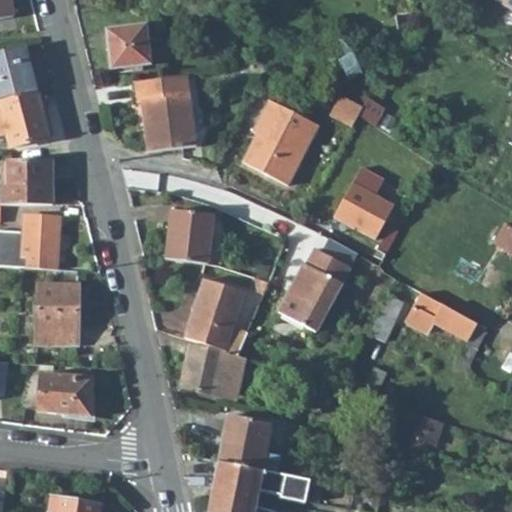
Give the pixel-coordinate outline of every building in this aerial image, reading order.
[(0,0),(0,19),(13,17),(10,0),(0,0)] [(275,0),(256,0),(270,8),(275,0)] [(511,0),(498,0),(511,8),(511,0)] [(145,24),(106,29),(111,69),(150,64),(145,24)] [(0,99),(36,91),(25,47),(0,53),(0,99)] [(187,75),(134,82),(137,103),(141,103),(148,153),(196,146),(187,75)] [(49,138),(36,91),(0,99),(0,137),(6,136),(10,148),(49,138)] [(361,108),(341,97),(337,103),(330,117),(351,127),(357,115),(361,108)] [(385,108),(366,98),(361,108),(357,115),(375,125),(385,108)] [(318,125),(269,100),(252,132),(256,134),(242,162),(287,186),(318,125)] [(1,201),(1,206),(52,206),(52,160),(6,160),(6,163),(7,185),(1,185),(1,201)] [(381,180),(360,168),(351,184),(374,196),(381,180)] [(374,196),(351,184),(334,217),(375,239),(393,206),(374,196)] [(213,214),(171,210),(165,260),(207,264),(213,214)] [(60,218),(23,216),(22,232),(0,231),(0,267),(54,270),(57,270),(60,218)] [(511,228),(504,223),(492,242),(511,255),(511,228)] [(397,232),(389,228),(373,256),(381,260),(397,232)] [(349,268),(314,249),(306,265),(303,264),(294,281),(298,283),(292,294),(288,292),(277,312),(315,332),(349,268)] [(77,345),(78,272),(57,270),(54,270),(54,286),(38,285),(37,345),(77,345)] [(244,293),(204,279),(184,339),(226,352),(237,356),(247,334),(232,329),(244,293)] [(268,283),(257,279),(253,289),(263,293),(268,283)] [(298,283),(294,281),(288,292),(292,294),(298,283)] [(476,324),(420,293),(412,307),(405,322),(427,334),(433,324),(466,343),(476,324)] [(402,301),(387,295),(370,335),(385,341),(402,301)] [(226,353),(189,345),(180,388),(217,396),(218,391),(232,395),(234,385),(239,387),(246,359),(237,356),(226,352),(226,353)] [(385,372),(373,366),(362,390),(374,396),(385,372)] [(94,378),(41,372),(36,412),(90,418),(94,378)] [(239,387),(234,385),(232,395),(218,391),(217,396),(237,401),(239,387)] [(394,389),(387,386),(384,395),(391,397),(394,389)] [(442,422),(407,411),(401,432),(436,443),(442,422)] [(270,424),(226,415),(217,462),(277,474),(280,457),(264,454),(270,424)] [(398,442),(392,440),(390,449),(396,450),(398,442)] [(277,474),(217,462),(207,511),(253,511),(257,491),(279,495),(279,498),(303,503),(308,481),(277,474)] [(98,511),(100,503),(50,495),(47,511),(98,511)]
